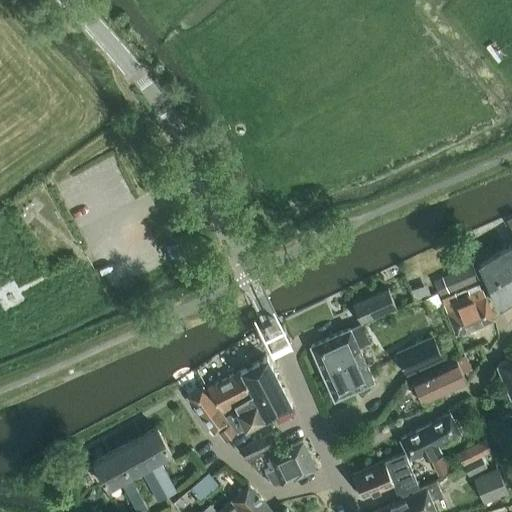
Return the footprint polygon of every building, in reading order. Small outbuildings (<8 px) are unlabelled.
[(166,248),(171,258),(181,253),(176,243),(166,248)] [(499,305),(511,297),(511,244),(479,264),(499,305)] [(442,276),(433,280),(439,295),(448,291),(478,278),(472,263),(442,276)] [(418,286),(410,289),(414,300),(422,297),(418,286)] [(482,288),(462,296),(465,304),(463,305),(467,315),(473,313),(477,324),(494,317),(482,288)] [(353,304),(361,322),(396,307),(388,289),(353,304)] [(465,304),(462,296),(457,298),(455,293),(441,299),(443,304),(455,333),(477,324),(473,313),(467,315),(463,305),(465,304)] [(361,322),(310,345),(324,375),(346,364),(342,354),(358,347),(370,341),(361,322)] [(442,357),(432,334),(393,351),(403,375),(442,357)] [(346,364),(324,375),(334,398),(374,381),(358,347),(342,354),(346,364)] [(471,369),(464,354),(411,379),(422,402),(439,394),(439,393),(466,380),(463,372),(471,369)] [(240,369),(255,401),(234,412),(234,413),(226,417),(229,422),(236,432),(265,418),(291,405),(266,356),(240,369)] [(511,396),(511,395),(511,357),(497,364),(511,396)] [(222,410),(221,411),(226,417),(234,413),(234,412),(255,401),(240,369),(207,387),(222,410)] [(203,385),(187,396),(214,434),(218,431),(229,422),(226,417),(221,411),(203,385)] [(436,444),(459,432),(449,412),(419,428),(399,437),(410,458),(422,452),(425,458),(440,451),(436,444)] [(229,422),(218,431),(225,441),(236,433),(235,432),(236,432),(229,422)] [(135,438),(167,496),(176,491),(158,459),(171,452),(157,426),(135,438)] [(270,450),(271,454),(280,450),(280,449),(277,442),(272,432),(241,447),(246,458),(268,446),(270,450)] [(115,449),(129,475),(141,469),(158,500),(167,496),(135,438),(115,449)] [(293,478),(315,467),(302,439),(280,449),(280,450),(271,454),(269,455),(274,467),(265,471),(273,483),(281,483),(293,478)] [(486,452),(481,441),(457,454),(463,465),(480,455),(486,452)] [(147,507),(129,475),(115,449),(93,461),(107,487),(120,480),(126,490),(138,511),(147,507)] [(419,488),(419,486),(404,451),(352,472),(354,476),(353,478),(355,485),(358,485),(362,496),(392,484),(398,496),(419,488)] [(480,455),(463,465),(468,475),(486,466),(480,455)] [(448,470),(446,465),(436,470),(438,475),(448,470)] [(496,467),(471,478),(482,503),(507,492),(496,467)] [(419,486),(419,488),(420,490),(369,511),(424,511),(434,508),(431,499),(442,494),(436,479),(419,486)] [(217,511),(267,511),(271,509),(248,483),(232,499),(219,510),(217,511)]
